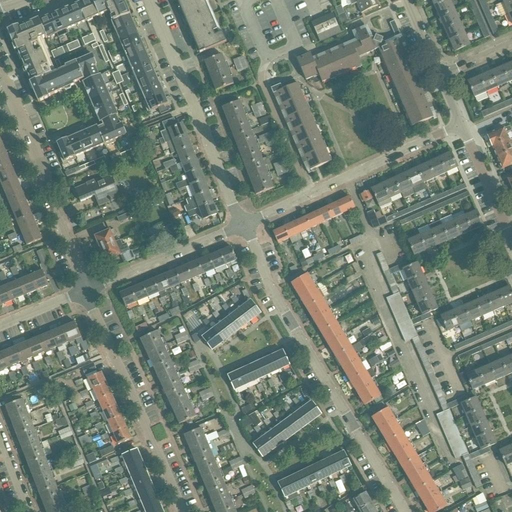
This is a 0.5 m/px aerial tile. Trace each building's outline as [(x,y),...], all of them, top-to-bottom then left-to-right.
[(109,11),(104,0),(82,0),(78,2),(78,3),(86,22),(90,20),(92,19),(96,28),(100,27),(96,18),(109,12),(110,12),(109,11)] [(104,0),(109,11),(113,9),(111,3),(113,3),(111,0),(104,0)] [(111,3),(113,9),(109,11),(110,12),(109,12),(113,21),(111,22),(130,14),(124,0),(111,0),(113,3),(111,3)] [(182,11),(208,0),(176,0),(180,6),(182,5),(184,10),(182,11)] [(188,25),(211,15),(205,2),(211,0),(208,0),(182,11),(185,20),(188,19),(190,24),(187,25),(188,25)] [(377,6),(374,0),(363,0),(356,3),(361,14),(377,6)] [(454,12),(449,0),(434,7),(439,18),(454,12)] [(488,10),(483,0),(479,0),(478,1),(483,12),(488,10)] [(511,0),(510,0),(503,3),(508,15),(511,12),(511,0)] [(86,22),(78,3),(73,5),(72,3),(67,5),(76,26),(86,21),(86,22)] [(474,3),(469,5),(474,16),(479,14),(474,3)] [(63,9),(59,11),(66,30),(76,26),(67,5),(63,7),(63,9)] [(493,21),(488,10),(483,12),(487,24),(493,21)] [(53,11),(48,13),(57,34),(66,30),(59,11),(53,13),(53,11)] [(454,12),(439,18),(444,30),(459,23),(454,12)] [(57,34),(48,13),(43,15),(44,18),(39,20),(39,18),(38,19),(47,38),(57,34)] [(130,14),(111,22),(116,32),(136,23),(134,18),(132,19),(130,15),(130,14)] [(311,24),(319,42),(340,33),(332,14),(311,24)] [(479,14),(474,16),(479,28),(484,26),(479,14)] [(211,15),(188,25),(191,34),(194,33),(196,38),(193,39),(217,29),(211,15)] [(38,19),(32,21),(38,35),(30,38),(33,44),(38,42),(38,41),(45,38),(46,39),(47,38),(38,19)] [(38,35),(32,21),(19,27),(18,26),(7,31),(13,45),(17,43),(19,49),(17,50),(17,51),(33,44),(30,38),(38,35)] [(412,127),(433,118),(430,110),(433,108),(430,103),(428,104),(424,97),(427,95),(425,90),(422,91),(419,84),(421,82),(419,77),(416,78),(413,70),(416,69),(414,64),(411,65),(407,57),(410,56),(408,51),(405,52),(402,44),(405,43),(402,38),(394,21),(389,23),(394,36),(384,40),(382,39),(375,36),(370,34),(367,35),(365,30),(361,32),(359,29),(355,31),(359,42),(344,48),(343,45),(337,48),(339,51),(331,54),(330,51),(324,53),(326,56),(318,59),(317,57),(312,59),(310,54),(302,57),(300,55),(295,57),(305,81),(318,75),(322,83),(361,66),(358,58),(378,49),(412,127)] [(498,33),(493,21),(487,24),(492,35),(498,33)] [(139,28),(136,23),(116,32),(120,42),(138,34),(136,29),(139,28)] [(459,23),(444,30),(449,41),(464,34),(459,23)] [(489,37),(484,26),(479,28),(484,39),(489,37)] [(217,29),(193,39),(197,48),(199,47),(201,51),(199,52),(200,54),(226,42),(222,33),(215,36),(213,32),(217,30),(217,29)] [(138,34),(120,42),(124,52),(145,43),(143,38),(141,39),(138,34)] [(464,34),(449,41),(454,53),(469,46),(464,34)] [(33,44),(17,51),(24,67),(26,73),(27,73),(31,82),(30,82),(38,102),(49,98),(49,96),(64,90),(56,72),(52,74),(45,58),(38,42),(33,44)] [(147,48),(145,43),(124,52),(128,62),(147,54),(145,49),(147,48)] [(82,83),(101,75),(99,75),(95,66),(97,66),(92,54),(65,66),(66,68),(62,69),(59,60),(55,62),(59,71),(56,72),(64,90),(75,85),(74,83),(81,80),(82,83)] [(149,59),(147,54),(128,62),(133,72),(153,63),(151,58),(149,59)] [(271,178),(230,69),(236,67),(231,55),(205,65),(210,77),(211,76),(214,83),(212,84),(220,105),(223,104),(225,110),(223,111),(226,119),(228,118),(229,121),(227,122),(230,130),(232,129),(234,132),(231,133),(234,141),(237,140),(238,143),(235,144),(238,152),(241,151),(242,155),(240,156),(243,164),(245,163),(246,166),(244,167),(247,175),(250,174),(252,179),(249,180),(252,188),(255,187),(257,194),(280,186),(276,176),(271,178)] [(156,68),(153,63),(133,72),(137,82),(156,74),(153,69),(156,68)] [(511,81),(511,63),(501,68),(508,83),(511,81)] [(501,68),(490,73),(497,88),(508,83),(501,68)] [(490,73),(479,78),(485,93),(497,88),(490,73)] [(158,79),(156,74),(137,82),(141,92),(162,83),(160,78),(158,79)] [(101,75),(82,83),(85,88),(82,89),(84,94),(105,85),(101,75)] [(485,93),(479,78),(467,83),(474,98),(485,93)] [(296,84),(294,79),(280,85),(279,82),(269,86),(271,89),(270,89),(273,95),(273,94),(275,99),(278,98),(281,106),(279,107),(281,112),(284,111),(287,119),(284,120),(287,125),(289,124),(293,132),(290,133),(292,138),(295,137),(298,144),(295,146),(298,151),(301,150),(304,157),(301,159),(303,164),(306,163),(310,171),(331,162),(297,84),(296,84)] [(164,88),(162,83),(141,92),(145,101),(143,102),(164,94),(162,89),(164,88)] [(109,94),(105,85),(84,94),(87,99),(89,98),(91,103),(112,94),(111,93),(109,94)] [(112,94),(91,103),(93,108),(91,109),(93,114),(116,104),(112,94)] [(164,94),(143,102),(148,113),(164,106),(165,108),(172,105),(168,98),(166,98),(164,94)] [(511,105),(511,99),(503,103),(505,109),(511,105)] [(505,109),(503,103),(492,108),(494,114),(505,109)] [(116,104),(93,114),(95,119),(97,118),(99,123),(118,115),(114,105),(116,104)] [(494,114),(492,108),(480,113),(483,119),(494,114)] [(118,115),(99,123),(100,123),(102,122),(103,125),(107,123),(115,142),(116,142),(115,140),(127,135),(122,124),(120,125),(117,116),(118,115)] [(172,141),(187,135),(182,123),(176,125),(173,117),(161,122),(164,131),(168,129),(172,141)] [(97,126),(106,147),(115,142),(107,123),(103,125),(98,127),(97,126)] [(106,147),(97,126),(92,128),(91,126),(86,128),(95,149),(104,145),(105,147),(106,147)] [(493,147),(509,140),(506,133),(511,131),(509,126),(487,136),(492,148),(493,147)] [(82,132),(77,134),(85,153),(95,149),(86,128),(81,130),(82,132)] [(85,153),(77,134),(72,136),(71,134),(66,136),(76,159),(75,157),(85,153)] [(177,152),(191,146),(187,135),(172,141),(167,143),(161,145),(161,146),(163,151),(169,148),(171,154),(177,152)] [(76,159),(66,136),(61,139),(62,141),(56,143),(61,153),(58,154),(63,165),(76,159)] [(511,146),(509,140),(493,147),(497,158),(511,151),(511,146)] [(149,150),(154,148),(151,141),(146,143),(149,150)] [(191,146),(177,152),(181,163),(196,157),(191,146)] [(511,151),(497,158),(502,169),(511,165),(511,151)] [(446,173),(458,168),(451,153),(439,158),(446,173)] [(0,172),(12,167),(7,155),(0,158),(0,172)] [(185,174),(198,169),(200,168),(196,157),(181,163),(181,164),(185,174)] [(435,178),(446,173),(439,158),(428,163),(435,178)] [(170,168),(177,165),(175,159),(163,164),(166,170),(170,168)] [(424,183),(435,178),(428,163),(417,169),(424,183)] [(177,165),(170,168),(172,173),(179,171),(177,165)] [(0,186),(1,186),(17,179),(12,167),(0,172),(0,186)] [(198,169),(185,174),(181,176),(184,181),(177,184),(179,190),(186,187),(190,186),(204,180),(202,173),(200,168),(198,169)] [(412,189),(424,183),(417,169),(406,174),(412,189)] [(73,189),(79,203),(93,197),(98,208),(120,199),(110,174),(73,189)] [(401,194),(412,189),(406,174),(394,179),(401,194)] [(17,179),(1,186),(6,198),(22,191),(17,179)] [(401,194),(394,179),(383,184),(390,199),(401,194)] [(194,197),(209,191),(204,180),(190,186),(194,197)] [(391,201),(390,199),(383,184),(371,190),(378,205),(381,203),(382,205),(384,206),(390,203),(391,201)] [(455,193),(467,188),(465,184),(453,189),(455,193)] [(444,198),(455,193),(453,189),(442,194),(444,198)] [(27,203),(22,191),(6,198),(11,210),(27,203)] [(209,191),(194,197),(198,208),(213,202),(209,191)] [(360,195),(364,203),(371,200),(368,192),(360,195)] [(457,197),(459,201),(470,196),(468,192),(457,197)] [(443,199),(441,194),(431,199),(433,203),(443,199)] [(339,202),(344,213),(347,218),(352,216),(349,210),(356,208),(350,197),(349,197),(339,202)] [(447,206),(459,201),(457,197),(445,202),(447,206)] [(421,208),(433,203),(431,199),(419,204),(421,208)] [(213,202),(198,208),(203,220),(218,214),(213,202)] [(344,213),(339,202),(328,207),(333,218),(344,213)] [(27,203),(11,210),(16,222),(32,215),(27,203)] [(444,203),(434,207),(435,212),(446,207),(444,203)] [(410,213),(421,208),(419,204),(408,209),(410,213)] [(333,218),(328,207),(317,212),(322,223),(333,218)] [(425,216),(435,212),(434,207),(423,212),(425,216)] [(398,218),(410,213),(408,209),(397,214),(396,214),(398,218)] [(196,216),(194,210),(186,213),(188,219),(196,216)] [(118,218),(120,223),(131,218),(135,216),(133,211),(118,218)] [(472,231),(483,226),(477,211),(465,216),(472,231)] [(322,223),(317,212),(306,217),(311,228),(322,223)] [(386,219),(385,215),(382,216),(380,212),(374,214),(375,216),(369,218),(374,229),(386,223),(398,218),(396,214),(386,219)] [(413,221),(425,216),(423,212),(411,217),(413,221)] [(32,215),(16,222),(21,234),(37,227),(32,215)] [(465,216),(454,221),(460,236),(472,231),(465,216)] [(311,228),(306,217),(295,223),(300,233),(311,228)] [(401,226),(413,221),(411,217),(400,222),(401,226)] [(175,222),(182,230),(186,227),(179,218),(175,222)] [(13,226),(11,221),(3,224),(5,230),(13,226)] [(442,226),(440,221),(429,226),(431,231),(438,246),(449,241),(442,226)] [(454,221),(442,226),(449,241),(460,236),(454,221)] [(300,233),(295,223),(284,228),(289,239),(300,233)] [(160,233),(158,226),(148,230),(151,237),(160,233)] [(42,240),(37,227),(21,234),(27,246),(42,240)] [(289,239),(284,228),(273,233),(278,244),(289,239)] [(114,229),(110,231),(110,230),(95,236),(100,249),(115,243),(113,237),(117,236),(114,229)] [(431,231),(420,236),(426,251),(438,246),(431,231)] [(16,233),(8,236),(10,242),(18,238),(16,233)] [(420,236),(408,241),(414,256),(426,251),(420,236)] [(316,251),(320,260),(328,256),(321,239),(317,241),(321,249),(316,251)] [(121,241),(115,243),(100,249),(105,261),(130,251),(127,244),(123,246),(121,241)] [(15,254),(23,250),(21,245),(13,248),(15,254)] [(220,252),(225,266),(227,269),(229,268),(228,265),(237,261),(231,247),(220,252)] [(139,248),(132,251),(130,252),(132,257),(141,253),(139,248)] [(41,266),(47,263),(42,251),(36,253),(41,266)] [(225,266),(220,252),(208,256),(214,270),(216,273),(218,273),(216,269),(225,266)] [(214,270),(208,256),(197,261),(203,275),(204,278),(207,277),(205,274),(214,270)] [(314,257),(306,261),(308,265),(316,262),(314,257)] [(203,275),(197,261),(186,265),(192,280),(193,283),(195,282),(194,279),(203,275)] [(399,272),(402,270),(407,282),(423,275),(418,263),(410,267),(408,262),(397,267),(399,272)] [(192,280),(186,265),(175,270),(181,284),(182,287),(184,286),(183,283),(192,280)] [(16,266),(10,269),(13,277),(19,275),(16,266)] [(397,267),(389,270),(390,273),(391,275),(399,272),(397,267)] [(175,270),(164,275),(170,289),(171,292),(173,291),(172,288),(181,284),(175,270)] [(30,276),(36,291),(48,286),(42,271),(30,276)] [(306,308),(322,299),(307,274),(291,284),(306,308)] [(153,279),(158,293),(160,298),(159,299),(162,306),(167,304),(164,297),(166,296),(164,291),(170,289),(164,275),(153,279)] [(407,282),(412,293),(428,286),(423,276),(423,275),(407,282)] [(36,291),(30,276),(18,281),(24,296),(36,291)] [(158,293),(153,279),(141,284),(147,298),(149,301),(151,300),(149,297),(158,293)] [(24,296),(18,281),(6,286),(12,301),(24,296)] [(141,284),(130,289),(136,303),(137,306),(140,305),(138,302),(147,298),(141,284)] [(0,306),(12,301),(6,286),(0,288),(0,306)] [(412,293),(417,305),(433,298),(429,289),(428,286),(412,293)] [(498,292),(505,307),(511,303),(511,292),(510,287),(498,292)] [(136,303),(130,289),(119,293),(126,311),(128,310),(127,307),(136,303)] [(493,312),(505,307),(498,292),(487,297),(493,312)] [(399,293),(393,296),(386,299),(389,304),(401,299),(399,293)] [(234,297),(233,298),(230,300),(235,307),(239,304),(234,297)] [(482,317),(493,312),(487,297),(475,302),(482,317)] [(241,309),(250,321),(260,313),(249,298),(247,300),(249,303),(241,309)] [(417,305),(422,316),(419,317),(421,322),(432,317),(430,313),(438,309),(433,298),(417,305)] [(337,323),(322,299),(306,308),(321,333),(337,323)] [(404,304),(401,299),(389,304),(391,310),(404,304)] [(470,322),(482,317),(475,302),(464,307),(470,322)] [(406,310),(404,304),(391,310),(393,315),(406,310)] [(225,314),(229,311),(225,305),(221,308),(225,314)] [(240,329),(250,321),(241,309),(239,306),(237,308),(239,310),(231,316),(240,329)] [(178,307),(169,311),(172,316),(172,317),(181,312),(178,307)] [(459,327),(470,322),(464,307),(452,312),(459,327)] [(408,315),(406,310),(393,315),(396,321),(408,315)] [(221,317),(216,311),(212,314),(217,320),(221,317)] [(452,329),(459,327),(452,312),(441,317),(449,335),(454,333),(452,329)] [(231,336),(240,329),(231,316),(229,314),(227,315),(229,318),(221,324),(231,336)] [(410,321),(411,321),(408,315),(396,321),(398,326),(410,321)] [(419,317),(411,321),(413,326),(421,322),(419,317)] [(372,321),(374,326),(380,323),(377,318),(372,321)] [(207,319),(203,322),(207,328),(211,325),(207,319)] [(412,327),(410,321),(398,326),(397,326),(399,332),(412,327)] [(75,322),(63,327),(69,343),(76,340),(78,345),(80,344),(84,352),(89,349),(86,342),(83,343),(75,322)] [(511,326),(511,323),(511,322),(500,327),(501,331),(511,326)] [(351,348),(337,323),(321,333),(336,357),(351,348)] [(231,336),(221,324),(212,331),(221,343),(231,336)] [(69,343),(63,327),(51,332),(57,348),(69,343)] [(414,332),(412,327),(399,332),(402,337),(403,337),(414,332)] [(501,331),(500,327),(488,332),(490,336),(501,331)] [(369,329),(362,333),(365,337),(372,334),(369,329)] [(221,343),(212,331),(203,338),(212,350),(221,343)] [(57,348),(51,332),(39,337),(45,353),(57,348)] [(156,332),(139,340),(152,368),(169,361),(167,356),(173,353),(168,344),(163,347),(156,332)] [(418,337),(415,332),(414,332),(403,337),(405,343),(412,340),(418,337)] [(490,336),(488,332),(477,337),(479,341),(490,336)] [(200,340),(195,334),(191,336),(195,344),(200,340)] [(371,335),(360,342),(363,348),(367,346),(375,342),(371,335)] [(45,353),(39,337),(27,342),(33,358),(45,353)] [(477,337),(465,342),(467,346),(479,341),(477,337)] [(495,346),(506,341),(504,337),(493,342),(495,346)] [(33,358),(27,342),(15,348),(21,363),(33,358)] [(465,342),(454,347),(456,351),(467,346),(465,342)] [(483,351),(495,346),(493,342),(481,346),(483,351)] [(77,354),(74,346),(68,348),(71,356),(77,354)] [(472,356),(483,351),(481,346),(470,351),(472,356)] [(3,353),(9,368),(21,363),(15,348),(3,353)] [(366,372),(351,348),(336,357),(350,382),(366,372)] [(56,353),(60,362),(65,359),(62,351),(56,353)] [(272,357),(278,370),(279,373),(282,372),(280,369),(290,365),(283,351),(272,357)] [(470,351),(458,357),(460,361),(472,356),(470,351)] [(0,371),(9,368),(3,353),(0,353),(0,371)] [(380,355),(369,362),(372,367),(383,360),(380,355)] [(507,376),(511,373),(511,355),(501,361),(507,376)] [(44,359),(48,367),(53,365),(50,357),(44,359)] [(272,357),(261,362),(267,375),(268,379),(271,378),(269,374),(278,370),(272,357)] [(392,370),(400,365),(397,360),(389,365),(392,370)] [(169,361),(152,368),(165,396),(182,389),(169,361)] [(496,380),(507,376),(501,361),(490,365),(496,380)] [(38,362),(32,364),(35,372),(41,370),(38,362)] [(261,362),(250,367),(256,380),(257,384),(260,383),(258,379),(267,375),(261,362)] [(81,368),(84,376),(95,371),(92,364),(81,368)] [(485,385),(496,380),(490,365),(478,370),(485,385)] [(20,369),(24,377),(29,374),(26,366),(20,369)] [(250,367),(239,372),(245,385),(246,389),(248,388),(247,385),(256,380),(250,367)] [(478,370),(466,375),(473,390),(485,385),(478,370)] [(14,372),(8,374),(12,382),(17,380),(14,372)] [(101,372),(84,380),(85,382),(88,381),(92,390),(106,383),(101,372)] [(245,385),(239,372),(228,377),(235,394),(237,393),(236,390),(245,385)] [(366,372),(350,382),(365,406),(381,396),(366,372)] [(93,392),(97,401),(111,394),(106,383),(92,390),(89,391),(90,393),(93,392)] [(396,392),(393,387),(385,391),(388,397),(396,392)] [(182,389),(165,396),(179,426),(195,418),(182,389)] [(87,390),(80,393),(82,398),(89,394),(87,390)] [(305,401),(310,398),(306,391),(301,394),(305,401)] [(14,402),(21,399),(19,393),(12,396),(14,402)] [(97,401),(94,402),(95,404),(98,403),(102,412),(116,405),(111,394),(97,401)] [(455,401),(457,407),(461,405),(466,416),(481,409),(476,398),(468,401),(466,396),(455,401)] [(301,404),(297,397),(293,400),(297,406),(301,404)] [(16,435),(34,428),(22,399),(21,399),(14,402),(4,406),(16,435)] [(311,422),(321,414),(310,399),(309,401),(311,403),(302,410),(311,422)] [(447,405),(447,406),(449,410),(457,407),(455,401),(447,405)] [(71,413),(78,410),(75,403),(69,406),(71,413)] [(255,409),(255,408),(253,403),(245,407),(247,413),(252,410),(255,409)] [(291,411),(287,404),(283,407),(287,414),(291,411)] [(103,414),(107,423),(121,416),(116,405),(102,412),(99,413),(100,415),(103,414)] [(298,408),(300,411),(293,417),(302,429),(311,422),(302,410),(300,407),(298,408)] [(387,442),(403,432),(399,424),(408,419),(405,415),(396,420),(389,408),(372,418),(387,442)] [(466,416),(471,427),(486,421),(482,412),(481,409),(466,416)] [(451,415),(449,410),(443,412),(436,415),(439,421),(451,415)] [(282,418),(277,412),(273,414),(278,421),(282,418)] [(258,426),(261,424),(254,413),(249,417),(256,427),(258,426)] [(47,424),(53,421),(50,414),(45,416),(47,424)] [(283,424),(292,436),(301,429),(293,417),(291,414),(289,415),(291,418),(283,424)] [(454,421),(451,415),(439,421),(441,426),(454,421)] [(107,423),(104,424),(105,426),(108,425),(112,434),(126,427),(121,416),(107,423)] [(68,425),(65,417),(59,420),(55,421),(57,427),(63,426),(64,427),(68,425)] [(267,419),(263,422),(268,428),(272,425),(267,419)] [(282,443),(292,436),(283,424),(281,421),(279,423),(281,425),(273,431),(282,443)] [(456,426),(454,421),(441,426),(443,430),(443,432),(456,426)] [(471,427),(476,439),(491,432),(487,423),(486,421),(471,427)] [(262,432),(258,426),(256,427),(254,429),(258,435),(262,432)] [(456,427),(456,426),(443,432),(446,437),(458,432),(456,427)] [(131,439),(126,427),(112,434),(109,435),(111,440),(114,439),(117,445),(131,439)] [(34,428),(16,435),(27,463),(45,456),(34,428)] [(201,428),(183,435),(195,464),(213,457),(201,428)] [(272,450),(282,443),(273,431),(271,428),(269,430),(271,433),(263,438),(272,450)] [(423,438),(430,434),(427,428),(420,433),(423,438)] [(402,467),(418,457),(403,432),(387,442),(402,467)] [(459,432),(458,432),(446,437),(448,443),(461,437),(459,432)] [(476,439),(481,451),(477,452),(479,457),(490,452),(488,447),(496,444),(491,432),(476,439)] [(82,447),(91,444),(87,435),(79,439),(82,447)] [(272,450),(263,438),(261,436),(259,437),(261,440),(253,446),(262,458),(272,450)] [(463,443),(461,437),(448,443),(450,448),(463,443)] [(465,448),(463,443),(450,448),(453,454),(465,448)] [(79,452),(77,446),(70,449),(73,455),(79,452)] [(102,457),(115,452),(113,446),(100,452),(102,457)] [(511,449),(511,446),(499,451),(506,466),(511,463),(511,449)] [(468,454),(465,448),(453,454),(455,459),(462,456),(468,454)] [(127,467),(141,461),(136,450),(119,457),(120,459),(123,458),(127,467)] [(470,458),(471,460),(479,457),(477,452),(469,456),(470,458)] [(332,458),(339,472),(340,475),(343,474),(341,471),(351,466),(344,453),(332,458)] [(45,456),(27,463),(38,492),(56,485),(45,456)] [(213,457),(195,464),(207,493),(224,485),(222,478),(219,473),(219,472),(213,457)] [(426,461),(422,464),(418,457),(402,467),(416,491),(433,481),(425,469),(429,466),(426,461)] [(332,458),(321,463),(328,477),(330,480),(332,479),(330,476),(339,472),(332,458)] [(145,472),(141,461),(127,467),(123,468),(124,470),(128,469),(131,478),(145,472)] [(321,463),(311,469),(317,482),(319,485),(321,484),(319,481),(328,477),(321,463)] [(468,478),(462,464),(458,466),(452,470),(459,482),(468,478)] [(97,465),(90,468),(95,481),(102,478),(97,465)] [(226,469),(219,472),(219,473),(222,478),(229,475),(226,469)] [(311,469),(300,474),(306,488),(308,491),(310,490),(308,486),(317,482),(311,469)] [(150,483),(145,472),(131,478),(128,479),(129,482),(132,480),(136,489),(150,483)] [(300,474),(289,479),(295,493),(297,496),(299,495),(297,492),(306,488),(300,474)] [(468,478),(459,482),(463,491),(472,487),(468,478)] [(295,493),(289,479),(278,484),(286,501),(288,500),(286,497),(295,493)] [(433,481),(416,491),(428,511),(437,511),(447,506),(433,481)] [(155,495),(150,483),(136,489),(133,491),(134,493),(137,491),(141,500),(155,495)] [(66,511),(56,485),(38,492),(45,511),(66,511)] [(235,511),(224,485),(207,493),(214,511),(235,511)] [(112,494),(109,488),(100,492),(103,498),(112,494)] [(359,511),(372,503),(366,493),(350,502),(351,504),(354,502),(359,511)] [(159,506),(155,495),(141,500),(137,502),(138,504),(142,503),(145,511),(159,506)] [(474,507),(476,511),(479,511),(489,508),(486,502),(474,507)] [(377,511),(372,503),(359,511),(356,511),(377,511)]
